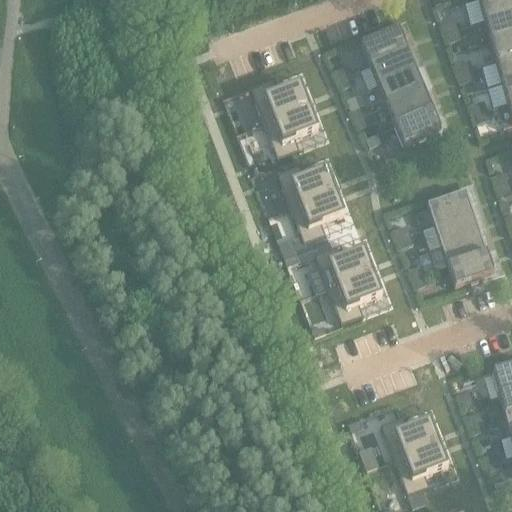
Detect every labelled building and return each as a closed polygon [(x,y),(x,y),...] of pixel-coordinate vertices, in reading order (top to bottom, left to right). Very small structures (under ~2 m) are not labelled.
[(511,0),(492,0),(464,8),(470,29),(484,26),(511,18),(511,0)] [(511,40),(511,18),(484,26),(490,47),(511,40)] [(458,33),(455,24),(443,29),(446,38),(458,33)] [(462,43),(458,33),(446,38),(449,47),(462,43)] [(406,56),(398,35),(360,51),(369,72),(406,56)] [(511,62),(511,40),(490,47),(495,67),(511,62)] [(415,76),(406,56),(369,72),(377,92),(415,76)] [(511,85),(511,62),(495,67),(501,88),(511,85)] [(473,74),(469,65),(457,69),(460,78),(473,74)] [(351,79),(347,70),(335,76),(339,85),(351,79)] [(476,83),(473,74),(460,78),(463,88),(476,83)] [(423,96),(415,76),(377,92),(385,111),(423,96)] [(355,88),(351,79),(339,85),(343,93),(355,88)] [(511,107),(511,85),(501,88),(507,109),(511,107)] [(272,86),(250,95),(263,130),(309,112),(300,89),(277,98),(272,86)] [(432,115),(423,96),(385,111),(394,131),(432,115)] [(487,115),(484,105),(471,110),(475,119),(487,115)] [(511,107),(507,109),(497,112),(503,134),(511,131),(511,107)] [(368,119),(364,110),(352,115),(356,124),(368,119)] [(309,112),(263,130),(277,165),(293,158),(299,156),(294,144),(317,136),(309,112)] [(440,136),(432,115),(394,131),(403,152),(440,136)] [(490,124),(487,115),(475,119),(478,128),(490,124)] [(372,127),(368,119),(356,124),(360,133),(372,127)] [(381,147),(377,139),(365,144),(369,153),(381,147)] [(298,171),(276,180),(290,215),(335,198),(326,175),(303,183),(298,171)] [(510,186),(507,176),(495,180),(498,190),(510,186)] [(511,195),(511,190),(510,186),(498,190),(501,199),(511,195)] [(473,218),(465,197),(427,210),(434,231),(473,218)] [(335,198),(290,215),(303,250),(325,241),(321,230),(344,221),(335,198)] [(479,239),(473,218),(434,231),(440,252),(479,239)] [(410,239),(406,231),(394,235),(397,244),(410,239)] [(413,248),(410,239),(397,244),(401,253),(413,248)] [(429,255),(429,256),(436,276),(447,272),(486,259),(479,239),(440,252),(429,255)] [(330,254),(314,261),(327,296),(373,278),(364,256),(341,264),(336,252),(330,254)] [(493,281),(486,259),(447,272),(454,294),(493,281)] [(426,279),(422,271),(410,275),(414,284),(426,279)] [(373,278),(327,296),(341,331),(363,322),(358,310),(381,301),(373,278)] [(429,288),(426,279),(414,284),(417,293),(429,288)] [(511,394),(511,371),(492,377),(498,399),(511,394)] [(511,417),(511,394),(498,399),(504,420),(511,417)] [(474,405),(471,396),(459,400),(462,409),(474,405)] [(482,425),(479,416),(467,421),(470,430),(482,425)] [(402,423),(380,431),(393,467),(439,449),(430,426),(407,435),(402,423)] [(486,434),(482,425),(470,430),(474,439),(486,434)] [(439,449),(393,467),(407,502),(424,495),(429,493),(424,481),(448,472),(439,449)] [(498,466),(494,457),(482,462),(486,471),(498,466)] [(501,475),(498,466),(486,471),(489,480),(501,475)]
